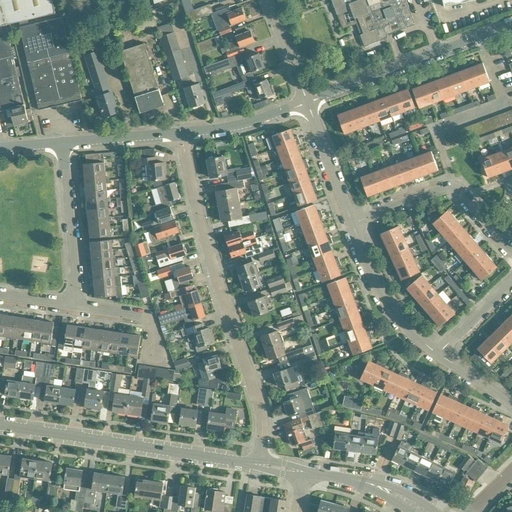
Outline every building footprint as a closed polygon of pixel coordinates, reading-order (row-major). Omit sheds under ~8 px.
[(0,0),(0,1),(6,25),(56,13),(52,0),(0,0)] [(380,40),(388,37),(387,35),(415,24),(406,0),(332,0),(338,15),(348,12),(345,6),(349,4),(355,18),(357,17),(364,33),(360,35),(365,46),(380,41),(380,40)] [(189,22),(213,13),(214,13),(210,4),(186,13),(189,22)] [(230,25),(246,19),(242,8),(230,13),(228,7),(214,13),(213,13),(219,29),(230,25)] [(94,29),(90,12),(66,18),(69,35),(94,29)] [(82,100),(71,51),(63,17),(20,27),(39,110),(82,100)] [(188,76),(180,49),(171,23),(157,28),(174,80),(181,78),(185,88),(184,88),(190,107),(205,103),(199,83),(191,86),(188,76)] [(0,111),(10,109),(13,122),(7,124),(7,127),(14,125),(20,123),(21,125),(27,123),(26,122),(33,120),(31,109),(26,111),(25,105),(24,105),(18,79),(21,78),(19,69),(16,70),(14,61),(17,60),(14,49),(11,49),(9,38),(14,37),(14,35),(11,24),(0,26),(0,111)] [(230,25),(219,29),(221,35),(232,31),(230,25)] [(245,51),(243,46),(254,42),(250,30),(236,35),(238,40),(229,43),(230,45),(221,48),(223,53),(227,52),(229,57),(240,53),(245,51)] [(164,105),(144,42),(120,50),(140,112),(164,105)] [(118,112),(97,51),(96,52),(95,48),(86,51),(87,54),(85,55),(98,96),(97,96),(100,107),(104,117),(118,112)] [(263,65),(258,53),(242,59),(240,53),(229,57),(204,66),(208,76),(242,64),(246,72),(263,65)] [(490,81),(483,63),(475,66),(474,62),(470,64),(478,86),(490,81)] [(478,86),(470,64),(465,65),(467,69),(460,72),(466,90),(478,86)] [(466,90),(460,72),(452,75),(451,71),(446,73),(454,95),(466,90)] [(454,95),(446,73),(442,74),(443,78),(436,80),(443,99),(454,95)] [(229,87),(213,93),(214,99),(231,93),(246,87),(251,86),(248,79),(229,87)] [(251,86),(246,87),(248,93),(253,95),(255,94),(257,100),(273,95),(267,79),(251,86)] [(443,99),(436,80),(429,83),(427,80),(423,81),(431,103),(443,99)] [(431,103),(423,81),(419,83),(420,86),(412,89),(419,108),(431,103)] [(415,107),(408,89),(400,92),(399,89),(395,90),(403,112),(415,107)] [(403,112),(395,90),(391,92),(392,95),(385,98),(392,116),(403,112)] [(392,116),(385,98),(377,100),(376,97),(372,98),(380,120),(392,116)] [(380,120),(372,98),(367,100),(369,104),(362,106),(368,125),(380,120)] [(368,125),(362,106),(354,109),(353,106),(348,107),(356,129),(368,125)] [(356,129),(348,107),(344,109),(345,112),(338,115),(345,134),(356,129)] [(509,124),(505,112),(499,114),(504,126),(509,124)] [(504,126),(499,114),(493,117),(498,128),(504,126)] [(498,128),(493,117),(488,119),(493,130),(498,128)] [(493,130),(488,119),(482,121),(487,132),(493,130)] [(487,132),(482,121),(477,123),(481,134),(487,132)] [(481,134),(477,123),(471,125),(475,137),(481,134)] [(475,137),(471,125),(465,127),(470,139),(475,137)] [(470,139),(465,127),(460,129),(464,141),(470,139)] [(273,136),(268,138),(272,149),(277,147),(277,148),(299,140),(298,136),(294,137),(291,129),(273,136)] [(464,141),(460,129),(454,132),(458,143),(464,141)] [(458,143),(454,132),(448,134),(453,145),(458,143)] [(453,145),(448,134),(443,136),(448,147),(453,145)] [(300,153),(297,145),(301,144),(299,140),(277,148),(282,159),(300,153)] [(252,156),(258,155),(253,143),(248,145),(247,145),(252,157),(252,156)] [(511,169),(504,150),(493,154),(500,173),(511,169)] [(438,170),(431,151),(419,156),(426,175),(438,170)] [(86,164),(83,164),(84,173),(105,171),(105,165),(107,165),(106,162),(104,162),(104,157),(115,156),(114,152),(85,155),(86,164)] [(307,163),(306,159),(303,160),(300,153),(282,159),(286,171),(307,163)] [(500,173),(493,154),(481,158),(488,177),(500,173)] [(426,175),(419,156),(408,160),(415,179),(426,175)] [(155,157),(140,159),(140,165),(146,165),(148,181),(157,180),(157,187),(164,184),(164,179),(166,179),(164,163),(156,163),(155,157)] [(227,174),(224,157),(207,160),(210,178),(227,174)] [(415,179),(408,160),(396,164),(403,183),(415,179)] [(309,176),(306,169),(309,167),(307,163),(286,171),(290,183),(309,176)] [(403,183),(396,164),(385,168),(392,187),(403,183)] [(256,177),(252,167),(251,167),(236,170),(238,180),(243,179),(253,177),(256,177)] [(392,187),(385,168),(373,173),(380,192),(392,187)] [(108,180),(108,178),(106,178),(105,171),(84,173),(85,182),(108,180)] [(380,192),(373,173),(361,177),(368,196),(380,192)] [(316,186),(314,182),(311,183),(309,176),(290,183),(294,194),(316,186)] [(240,202),(237,188),(245,186),(243,179),(238,180),(228,182),(230,189),(216,192),(218,206),(240,202)] [(107,190),(106,184),(108,183),(108,182),(111,182),(111,180),(108,180),(85,182),(86,192),(107,190)] [(158,188),(152,190),(156,204),(168,201),(169,202),(172,201),(180,198),(175,182),(158,187),(158,188)] [(317,200),(314,192),(317,191),(316,186),(294,194),(299,206),(317,200)] [(107,196),(107,190),(86,192),(86,201),(110,199),(110,196),(107,196)] [(108,208),(108,202),(110,202),(110,199),(86,201),(87,210),(108,208)] [(174,206),(172,201),(169,202),(168,201),(156,204),(154,205),(156,212),(170,207),(174,206)] [(240,202),(218,206),(221,222),(235,219),(236,225),(251,222),(250,215),(242,217),(240,202)] [(323,215),(321,211),(318,212),(315,204),(296,211),(301,223),(323,215)] [(170,207),(156,212),(151,214),(153,221),(141,225),(143,230),(174,219),(170,207)] [(109,215),(108,208),(87,210),(88,220),(112,217),(111,214),(109,215)] [(442,233),(457,220),(448,210),(433,223),(442,233)] [(324,228),(321,221),(324,219),(323,215),(301,223),(305,235),(324,228)] [(110,227),(109,220),(112,220),(112,217),(88,220),(89,229),(110,227)] [(414,224),(410,217),(406,219),(410,226),(414,224)] [(279,218),(273,220),(277,231),(284,229),(279,218)] [(274,232),(269,219),(265,220),(256,223),(257,228),(266,225),(269,234),(273,232),(274,232)] [(450,242),(465,229),(457,220),(442,233),(450,242)] [(175,221),(149,229),(153,243),(165,239),(165,237),(178,233),(178,231),(179,228),(178,226),(176,225),(175,221)] [(405,238),(399,226),(380,234),(386,247),(405,238)] [(110,233),(110,227),(89,229),(90,238),(113,236),(113,233),(110,233)] [(331,238),(330,234),(326,235),(324,228),(305,235),(310,247),(331,238)] [(458,252),(473,239),(465,229),(450,242),(458,252)] [(228,247),(255,238),(253,231),(241,235),(240,231),(225,237),(225,238),(224,239),(225,243),(227,243),(228,247)] [(432,241),(428,233),(424,235),(428,243),(432,241)] [(424,242),(420,234),(416,236),(420,244),(424,242)] [(255,238),(228,247),(229,251),(228,253),(229,255),(231,256),(232,258),(245,254),(247,258),(258,254),(263,252),(262,236),(255,238)] [(333,252),(330,244),(333,242),(331,238),(310,247),(314,258),(333,252)] [(410,249),(405,238),(386,247),(391,258),(410,249)] [(466,261),(481,248),(473,239),(458,252),(466,261)] [(112,249),(111,243),(114,243),(113,240),(90,242),(91,251),(112,249)] [(143,242),(134,245),(138,257),(151,253),(148,242),(143,244),(143,242)] [(186,255),(185,253),(186,252),(185,249),(183,248),(182,244),(155,253),(159,267),(183,260),(182,256),(186,255)] [(474,271),(489,258),(481,248),(466,261),(474,271)] [(112,256),(112,249),(91,251),(92,260),(115,258),(115,256),(112,256)] [(276,256),(273,249),(266,251),(265,251),(263,252),(258,254),(260,262),(276,256)] [(415,260),(410,249),(391,258),(396,269),(415,260)] [(318,270),(340,262),(338,257),(335,259),(333,252),(314,258),(318,270)] [(444,260),(438,254),(435,257),(440,263),(444,260)] [(437,266),(440,263),(435,257),(431,260),(437,266)] [(116,267),(115,261),(115,258),(92,260),(93,270),(116,267)] [(482,280),(497,267),(489,258),(474,271),(482,280)] [(420,272),(415,260),(396,269),(401,280),(420,272)] [(449,266),(444,260),(440,263),(445,269),(449,266)] [(259,273),(256,265),(255,265),(253,261),(236,268),(240,279),(259,273)] [(341,275),(338,267),(341,266),(340,262),(318,270),(323,282),(341,275)] [(445,269),(440,263),(437,266),(442,272),(445,269)] [(140,273),(137,265),(133,266),(135,275),(144,272),(140,273)] [(158,270),(151,272),(152,276),(159,274),(160,278),(173,274),(172,271),(171,266),(158,270)] [(118,267),(116,267),(93,270),(94,279),(119,277),(118,267)] [(189,286),(187,280),(193,279),(189,267),(176,271),(178,277),(173,278),(176,289),(182,288),(189,286)] [(147,281),(144,272),(135,275),(137,279),(136,279),(137,284),(147,281)] [(262,280),(259,273),(240,279),(244,291),(261,285),(260,281),(262,280)] [(459,283),(462,280),(457,273),(454,276),(459,283)] [(285,283),(282,275),(267,280),(270,288),(285,283)] [(416,299),(431,285),(422,275),(407,289),(416,299)] [(454,282),(448,275),(445,278),(450,284),(454,282)] [(121,276),(119,277),(94,279),(94,288),(121,286),(121,276)] [(353,288),(352,284),(349,285),(346,277),(328,284),(332,296),(353,288)] [(301,289),(298,278),(293,279),(297,290),(301,289)] [(150,297),(145,282),(147,281),(137,284),(142,300),(150,297)] [(288,291),(287,291),(292,289),(290,282),(270,289),(272,297),(288,291)] [(459,287),(454,282),(450,284),(455,290),(459,287)] [(424,308),(439,294),(431,285),(416,299),(424,308)] [(123,298),(121,286),(94,288),(95,298),(116,296),(117,298),(123,298)] [(189,307),(201,303),(196,290),(192,291),(191,286),(189,286),(182,288),(177,290),(170,292),(169,292),(171,299),(179,296),(181,303),(181,305),(183,309),(189,307)] [(355,301),(352,294),(355,292),(353,288),(332,296),(336,308),(355,301)] [(477,297),(472,291),(468,294),(474,300),(477,297)] [(432,317),(447,304),(439,294),(424,308),(432,317)] [(268,311),(266,304),(269,302),(267,296),(248,302),(253,316),(268,311)] [(472,302),(466,296),(463,299),(468,305),(472,302)] [(362,311),(360,307),(357,308),(355,301),(336,308),(341,319),(362,311)] [(176,311),(158,317),(161,326),(167,325),(166,322),(184,317),(186,324),(193,321),(193,320),(205,317),(201,303),(189,307),(183,309),(176,311)] [(440,326),(455,313),(447,304),(432,317),(440,326)] [(286,319),(296,315),(293,309),(283,312),(286,319)] [(363,324),(361,317),(364,316),(362,311),(341,319),(345,331),(363,324)] [(511,331),(511,313),(503,322),(511,331)] [(0,335),(5,336),(8,316),(0,314),(0,335)] [(279,330),(304,321),(302,314),(277,323),(279,330)] [(14,340),(17,317),(8,316),(5,336),(11,337),(11,340),(14,340)] [(23,339),(27,319),(17,317),(14,340),(17,341),(17,338),(23,339)] [(32,343),(36,320),(27,319),(23,339),(29,340),(29,342),(32,343)] [(42,342),(45,321),(36,320),(32,343),(35,343),(35,341),(42,342)] [(56,347),(59,327),(53,327),(54,323),(45,321),(42,342),(48,343),(47,345),(56,347)] [(511,342),(511,331),(503,322),(495,331),(509,346),(511,342)] [(213,342),(208,328),(204,329),(202,323),(181,330),(183,336),(186,335),(188,342),(195,339),(198,346),(195,347),(197,353),(207,350),(209,347),(208,344),(213,342)] [(371,335),(369,330),(366,331),(363,324),(345,331),(349,343),(371,335)] [(73,347),(76,326),(67,325),(66,328),(61,328),(58,347),(64,348),(64,351),(72,352),(73,347)] [(82,351),(85,328),(76,326),(73,347),(79,348),(79,350),(82,351)] [(92,350),(95,329),(85,328),(82,351),(85,351),(85,349),(92,350)] [(100,353),(104,330),(95,329),(92,350),(98,350),(97,353),(100,353)] [(110,352),(113,332),(104,330),(100,353),(103,354),(103,351),(110,352)] [(265,349),(283,342),(280,334),(279,335),(277,331),(260,337),(265,349)] [(509,346),(495,331),(486,340),(500,354),(509,346)] [(119,356),(122,333),(113,332),(110,352),(116,353),(116,356),(119,356)] [(176,337),(174,332),(166,334),(168,339),(171,341),(174,340),(176,337)] [(128,355),(132,335),(122,333),(119,356),(121,357),(122,354),(128,355)] [(137,359),(141,336),(132,335),(128,355),(134,356),(134,359),(137,359)] [(372,348),(369,340),(372,339),(371,335),(349,343),(354,355),(372,348)] [(500,354),(486,340),(477,348),(479,349),(473,355),(489,369),(494,365),(491,363),(500,354)] [(285,354),(284,350),(286,349),(283,342),(265,349),(269,360),(285,354)] [(314,352),(311,344),(287,353),(290,360),(314,352)] [(300,386),(294,368),(297,367),(296,366),(310,361),(313,371),(320,368),(314,352),(290,360),(292,367),(290,368),(274,373),(278,387),(284,385),(286,391),(300,386)] [(212,371),(221,368),(217,355),(204,359),(204,362),(198,364),(203,380),(198,381),(200,386),(210,388),(211,381),(210,379),(214,378),(212,371)] [(16,368),(17,359),(5,357),(4,367),(16,368)] [(188,366),(185,358),(173,362),(176,370),(188,366)] [(372,384),(382,363),(378,361),(376,364),(369,360),(360,378),(372,384)] [(33,400),(35,386),(42,387),(43,377),(45,363),(37,361),(35,372),(25,371),(24,376),(23,376),(22,382),(21,382),(19,397),(33,400)] [(43,377),(51,378),(53,364),(45,363),(43,377)] [(383,389),(391,371),(384,368),(386,364),(382,363),(372,384),(383,389)] [(83,383),(85,369),(77,368),(75,382),(83,383)] [(108,404),(109,396),(110,392),(105,391),(95,389),(98,371),(85,369),(83,383),(89,384),(88,389),(85,408),(101,410),(102,403),(108,404)] [(395,394),(404,373),(400,371),(399,374),(391,371),(383,389),(395,394)] [(113,373),(110,391),(120,393),(123,375),(113,373)] [(405,399),(414,381),(407,378),(409,375),(404,373),(395,394),(405,399)] [(59,404),(62,387),(54,386),(55,380),(50,379),(51,378),(43,377),(42,387),(47,388),(45,401),(59,404)] [(142,392),(141,396),(149,397),(150,393),(152,379),(149,379),(144,378),(142,392)] [(19,397),(21,382),(8,380),(5,395),(19,397)] [(417,404),(426,383),(423,382),(421,385),(414,381),(405,399),(417,404)] [(429,410),(437,392),(430,389),(431,385),(426,383),(417,404),(429,410)] [(175,414),(178,395),(179,385),(169,384),(168,393),(172,394),(170,405),(155,403),(157,394),(150,393),(149,397),(148,403),(154,404),(152,420),(168,422),(170,413),(175,414)] [(73,406),(76,389),(62,387),(59,404),(73,406)] [(204,405),(207,389),(200,388),(197,404),(204,405)] [(314,413),(315,412),(307,388),(286,395),(288,401),(284,402),(289,416),(298,412),(300,418),(308,415),(314,413)] [(211,406),(214,390),(207,389),(204,405),(211,406)] [(126,414),(129,396),(115,394),(115,397),(113,412),(126,414)] [(444,417),(454,396),(450,394),(448,397),(441,394),(433,412),(444,417)] [(141,416),(143,398),(129,396),(126,414),(141,416)] [(455,422),(464,404),(457,401),(458,398),(454,396),(444,417),(455,422)] [(467,427),(476,406),(472,404),(471,407),(464,404),(455,422),(467,427)] [(478,432),(486,414),(479,411),(481,408),(476,406),(467,427),(478,432)] [(196,426),(198,409),(182,407),(180,424),(196,426)] [(234,428),(237,410),(227,408),(227,414),(211,412),(208,428),(225,431),(225,427),(234,428)] [(326,425),(322,411),(315,412),(314,413),(319,427),(326,425)] [(319,427),(314,413),(308,415),(310,421),(313,429),(319,427)] [(489,438),(499,417),(495,415),(493,418),(486,414),(478,432),(489,438)] [(305,440),(302,432),(305,431),(302,424),(310,421),(308,415),(300,418),(282,424),(287,437),(289,437),(292,445),(300,442),(302,448),(313,444),(311,438),(305,440)] [(501,443),(509,425),(502,422),(503,419),(499,417),(489,438),(501,443)] [(394,436),(398,423),(391,421),(387,434),(394,436)] [(400,440),(405,426),(398,423),(394,436),(393,437),(400,440)] [(361,451),(361,453),(362,453),(369,454),(370,452),(376,453),(378,435),(379,428),(374,428),(373,434),(365,432),(365,436),(364,436),(362,451),(361,451)] [(350,434),(351,430),(345,429),(344,433),(335,432),(333,441),(334,441),(333,449),(341,450),(341,448),(347,449),(350,434)] [(364,436),(365,436),(365,432),(359,431),(358,435),(350,434),(347,449),(347,451),(355,452),(356,450),(361,451),(362,451),(364,436)] [(403,465),(411,450),(413,445),(402,440),(400,445),(399,445),(391,461),(398,464),(399,463),(403,465)] [(453,448),(442,443),(440,447),(451,452),(453,448)] [(415,470),(422,456),(411,450),(403,465),(403,466),(409,470),(410,468),(415,470)] [(0,473),(8,475),(11,457),(0,454),(0,473)] [(464,470),(473,458),(468,454),(458,466),(464,470)] [(426,476),(433,461),(422,456),(415,470),(414,472),(421,475),(421,473),(426,476)] [(492,461),(486,456),(483,460),(490,465),(492,461)] [(35,478),(37,461),(37,459),(31,458),(31,460),(23,459),(21,476),(35,478)] [(49,481),(52,463),(45,462),(45,460),(39,459),(38,461),(37,461),(35,478),(49,481)] [(487,467),(478,459),(474,464),(483,473),(487,467)] [(437,481),(444,467),(433,461),(426,476),(425,477),(432,480),(433,479),(437,481)] [(479,477),(483,473),(474,464),(469,469),(479,477)] [(453,481),(457,473),(444,467),(437,481),(437,483),(443,486),(444,484),(449,487),(452,481),(453,481)] [(80,488),(83,470),(67,468),(64,484),(65,484),(64,488),(77,490),(74,511),(81,511),(82,507),(83,503),(84,503),(86,489),(80,488)] [(476,481),(479,477),(469,469),(466,473),(476,481)] [(107,492),(110,475),(109,475),(110,473),(102,472),(102,474),(95,473),(92,490),(86,489),(84,503),(90,504),(94,504),(96,491),(107,492)] [(110,475),(107,492),(118,494),(115,507),(119,508),(126,509),(128,495),(122,494),(125,477),(110,475)] [(467,494),(473,481),(463,477),(457,490),(467,494)] [(11,494),(14,479),(7,478),(4,498),(10,499),(11,494)] [(17,495),(20,480),(14,479),(11,494),(17,495)] [(137,482),(135,494),(158,498),(161,498),(159,507),(165,508),(163,511),(170,511),(170,509),(172,497),(162,495),(163,483),(143,480),(143,483),(137,482)] [(53,500),(55,485),(49,484),(46,499),(53,500)] [(198,511),(201,495),(195,494),(196,488),(182,486),(180,498),(172,497),(170,509),(170,511),(178,511),(179,504),(192,506),(190,511),(198,511)] [(231,511),(232,504),(224,503),(225,492),(208,490),(205,508),(223,511),(222,511),(231,511)] [(258,511),(259,505),(261,497),(247,494),(244,511),(258,511)] [(259,505),(258,511),(284,511),(287,501),(261,497),(259,505)] [(332,511),(335,504),(322,500),(318,511),(332,511)] [(335,504),(332,511),(348,511),(350,508),(344,506),(344,504),(336,501),(336,504),(335,504)]
